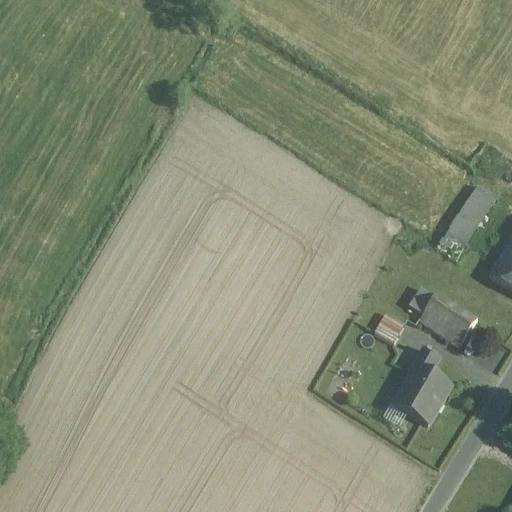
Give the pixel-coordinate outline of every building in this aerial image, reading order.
[(479,189),(439,249),(458,261),(498,202),(479,189)] [(511,241),(488,279),(511,294),(511,241)] [(437,297),(436,297),(419,323),(418,324),(458,351),(476,324),(437,297)] [(404,328),(385,317),(374,337),(393,348),(404,328)] [(423,353),(409,376),(411,377),(395,405),(409,413),(406,418),(427,430),(450,390),(430,378),(439,363),(423,353)]
